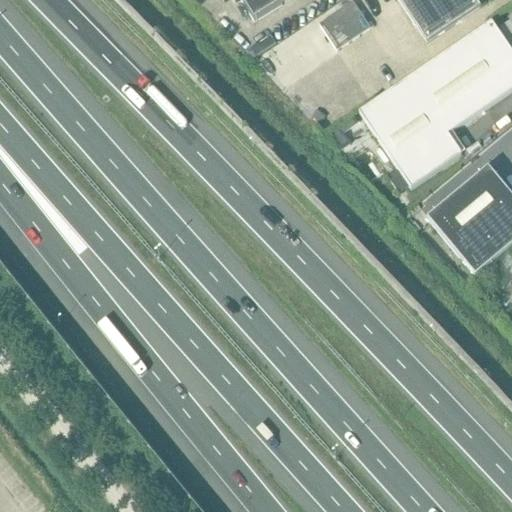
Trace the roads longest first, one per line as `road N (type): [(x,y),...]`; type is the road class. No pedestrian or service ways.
road 1 (motorway): [(511,487),(48,0)]
road 2 (motorway): [(428,511),(0,28)]
road 3 (motorway): [(0,135),(351,511)]
road 4 (motorway): [(0,166),(109,317),(271,511)]
road 5 (unclassified): [(130,511),(0,356)]
road 6 (unknown): [(334,0),(272,37),(232,24),(215,0)]
